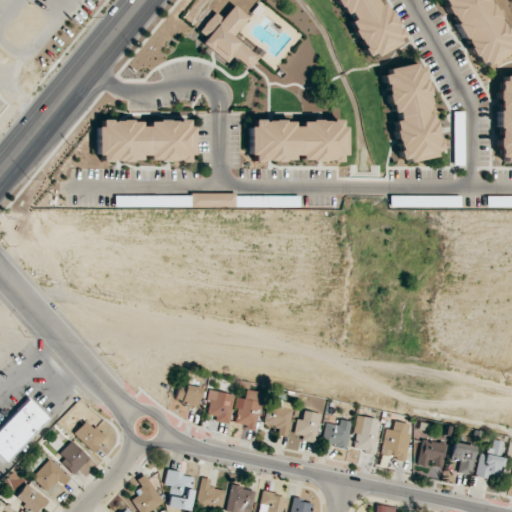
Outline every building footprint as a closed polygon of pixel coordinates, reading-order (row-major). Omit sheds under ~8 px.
[(378,0),(333,0),(362,60),(399,42),(378,0)] [(486,0),(441,0),(474,68),(510,51),(486,0)] [(227,62),(231,56),(248,68),(257,56),(231,37),(246,16),(231,5),(221,18),(213,12),(198,31),(205,36),(200,43),(227,62)] [(378,69),(386,114),(389,114),(397,163),(438,155),(431,111),(428,111),(419,62),(378,69)] [(495,162),(511,162),(511,75),(495,75),(495,162)] [(95,119),(95,161),(190,161),(190,120),(95,119)] [(341,121),(290,121),(290,120),(248,120),(248,161),(290,161),(290,155),(299,155),(299,161),(341,161),(341,121)] [(233,193),(190,193),(190,206),(232,206),(233,193)] [(174,403),(198,405),(199,387),(176,384),(174,403)] [(256,428),(262,392),(244,389),(240,409),(236,408),(234,425),(256,428)] [(204,414),(215,416),(214,420),(226,424),(233,395),(209,390),(204,414)] [(47,418),(4,462),(0,458),(0,426),(27,399),(47,418)] [(262,424),(277,427),(276,435),(285,436),(292,403),(271,399),(270,408),(265,408),(262,424)] [(318,413),(302,410),(300,419),(295,418),(292,434),(301,436),(300,440),(312,442),(318,413)] [(376,419),(354,416),(351,451),(373,453),(376,419)] [(72,433),(91,452),(104,438),(85,419),(72,433)] [(320,443),(343,448),(349,421),(337,419),(336,424),(325,422),(320,443)] [(390,429),(382,428),(379,456),(404,459),(407,423),(391,421),(390,429)] [(498,479),(501,458),(498,458),(500,441),(488,439),(486,454),(477,453),(473,475),(498,479)] [(56,454),(72,473),(88,459),(71,440),(56,454)] [(415,465),(427,466),(441,467),(444,442),(418,440),(415,465)] [(469,474),(470,445),(449,444),(448,458),(456,459),(456,473),(469,474)] [(68,478),(48,459),(30,477),(45,491),(56,480),(62,485),(68,478)] [(166,506),(187,510),(193,475),(165,470),(163,485),(169,486),(166,506)] [(133,479),(140,495),(131,499),(136,511),(144,511),(160,505),(146,474),(133,479)] [(208,487),(209,479),(200,477),(194,505),(219,510),(223,490),(208,487)] [(23,502),(20,508),(28,511),(40,511),(47,497),(22,485),(15,498),(23,502)] [(224,511),(227,511),(248,511),(253,490),(229,485),(224,511)] [(280,511),(284,496),(260,491),(256,511),(280,511)] [(307,511),(310,502),(291,498),(288,511),(307,511)]
